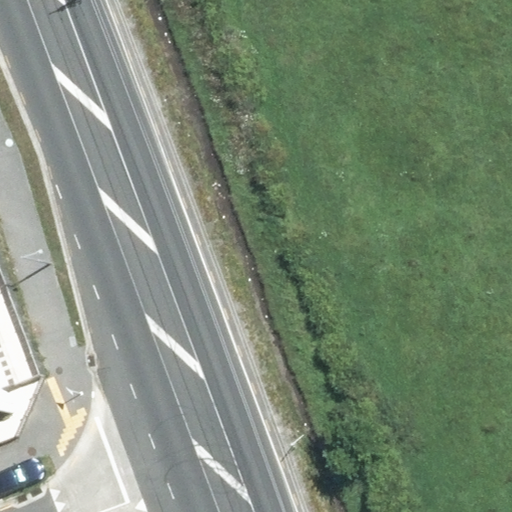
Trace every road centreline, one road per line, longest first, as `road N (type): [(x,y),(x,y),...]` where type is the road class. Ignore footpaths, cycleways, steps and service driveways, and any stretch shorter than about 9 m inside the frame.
road 1 (secondary): [(45,0),(221,461)]
road 2 (residential): [(85,511),(221,461)]
